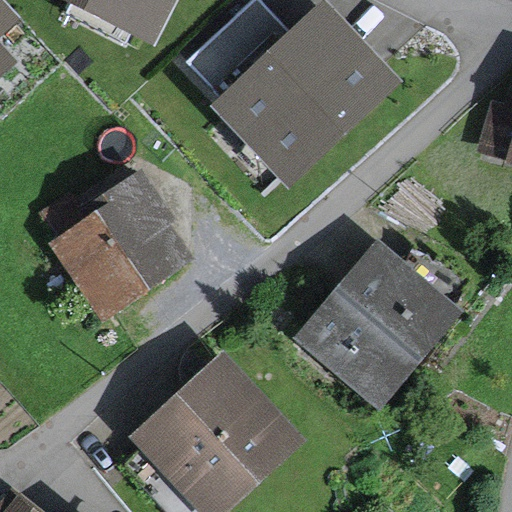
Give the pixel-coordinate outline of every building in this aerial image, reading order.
[(82,0),(149,32),(164,0),(82,0)] [(203,62),(235,98),(292,46),(259,11),(203,62)] [(235,98),(223,109),(287,178),(390,85),(326,16),(292,46),(235,98)] [(486,156),(511,163),(511,109),(511,112),(498,109),(486,156)] [(168,222),(141,181),(90,214),(97,224),(64,245),(108,313),(185,263),(161,227),(168,222)] [(382,257),(313,335),(381,395),(450,317),(382,257)] [(223,371),(145,439),(210,511),(211,511),(288,444),(223,371)] [(29,511),(14,500),(4,511),(29,511)]
